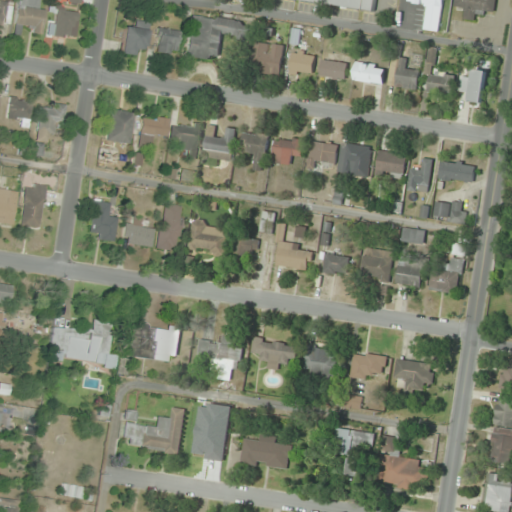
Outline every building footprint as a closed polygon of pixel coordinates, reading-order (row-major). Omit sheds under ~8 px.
[(0,0),(0,25),(9,26),(11,2),(0,0)] [(45,7),(37,6),(37,0),(17,0),(14,28),(42,32),(45,7)] [(289,0),(373,12),(374,0),(289,0)] [(444,0),(407,0),(407,3),(427,6),(424,30),(440,32),(444,0)] [(477,12),(495,14),(496,0),(456,0),(455,7),(466,9),(465,18),(476,20),(477,12)] [(53,5),(47,33),(73,39),(79,10),(53,5)] [(184,56),(219,60),(222,38),(250,42),(253,22),(190,14),(184,56)] [(136,48),(145,48),(145,21),(134,21),(134,28),(120,28),(120,53),(136,53),(136,48)] [(178,30),(157,28),(155,53),(176,55),(178,30)] [(251,71),(280,76),(285,46),(256,41),(251,71)] [(389,86),(418,90),(421,71),(409,69),(411,59),(401,58),(402,47),(394,46),(389,86)] [(315,54),(292,52),(290,74),(314,76),(315,54)] [(349,63),(323,60),(321,77),(347,80),(349,63)] [(354,79),(384,84),(386,67),(357,62),(354,79)] [(488,71),(475,69),(473,80),(463,79),(461,92),(470,93),(469,102),(484,104),(488,71)] [(428,94),(451,95),(453,74),(430,72),(428,94)] [(32,101),(10,97),(6,120),(28,124),(32,101)] [(47,133),(60,134),(62,105),(39,103),(37,141),(46,142),(47,133)] [(129,143),(131,112),(109,110),(106,141),(129,143)] [(138,136),(166,139),(168,118),(141,115),(138,136)] [(197,154),(202,126),(173,120),(167,149),(197,154)] [(233,161),(236,130),(227,129),(226,138),(215,137),(216,127),(208,127),(204,158),(233,161)] [(252,169),(265,170),(269,136),(244,133),(242,154),(254,155),(252,169)] [(302,157),(304,140),(276,137),(273,163),(292,165),(293,156),(302,157)] [(308,167),(316,168),(317,160),(337,162),(338,143),(310,141),(308,167)] [(372,147),(342,144),(339,173),(369,177),(372,147)] [(117,163),(119,150),(99,147),(97,160),(117,163)] [(378,177),(405,178),(406,154),(379,152),(378,177)] [(429,193),(434,160),(424,159),(422,170),(412,168),(409,190),(429,193)] [(474,183),(476,165),(442,161),(440,180),(474,183)] [(196,171),(180,169),(179,180),(195,182),(196,171)] [(19,225),(38,228),(44,185),(24,183),(19,225)] [(0,225),(11,227),(16,191),(0,188),(0,225)] [(115,215),(109,215),(110,202),(91,201),(88,230),(97,231),(96,239),(113,241),(115,215)] [(467,202),(435,202),(435,222),(467,222),(467,202)] [(182,207),(163,204),(157,243),(175,246),(182,207)] [(262,232),(273,233),(274,213),(263,212),(262,232)] [(209,221),(193,219),(188,251),(227,256),(231,231),(208,228),(209,221)] [(153,228),(130,222),(125,243),(148,248),(153,228)] [(314,252),(294,250),(295,243),(284,242),(286,225),(279,225),(274,266),(311,270),(314,252)] [(425,245),(427,231),(404,228),(402,243),(425,245)] [(258,240),(239,235),(233,258),(252,263),(258,240)] [(468,256),(468,244),(449,244),(449,256),(468,256)] [(395,253),(366,248),(360,277),(390,282),(395,253)] [(350,256),(326,254),(324,273),(348,275),(350,256)] [(431,291),(460,294),(464,261),(435,257),(431,291)] [(420,287),(424,265),(400,261),(397,283),(420,287)] [(0,303),(8,305),(11,285),(0,282),(0,303)] [(51,327),(48,360),(114,365),(114,353),(108,352),(110,322),(92,321),(92,330),(51,327)] [(126,356),(166,362),(168,354),(178,356),(182,330),(131,322),(126,356)] [(200,340),(196,367),(216,370),(215,379),(237,382),(243,340),(215,336),(214,342),(200,340)] [(296,363),(299,345),(255,338),(252,355),(262,357),(261,366),(284,369),(285,361),(296,363)] [(302,372),(334,378),(339,352),(308,345),(302,372)] [(353,377),(384,379),(386,356),(354,354),(353,377)] [(511,358),(507,358),(501,387),(511,388),(511,358)] [(435,384),(435,362),(397,362),(397,390),(424,390),(424,384),(435,384)] [(345,407),(359,409),(360,398),(347,396),(345,407)] [(511,397),(496,398),(496,427),(511,427),(511,397)] [(180,454),(187,410),(174,408),(173,419),(157,416),(155,427),(125,422),(121,445),(180,454)] [(372,455),(375,433),(336,428),(334,451),(372,455)] [(511,431),(495,428),(490,460),(511,463),(511,431)] [(242,466),(289,469),(290,445),(278,445),(278,439),(244,436),(242,466)] [(400,458),(402,438),(384,436),(378,485),(428,490),(430,469),(421,468),(422,460),(400,458)] [(511,511),(511,495),(511,476),(487,475),(485,511),(492,511),(511,511)]
